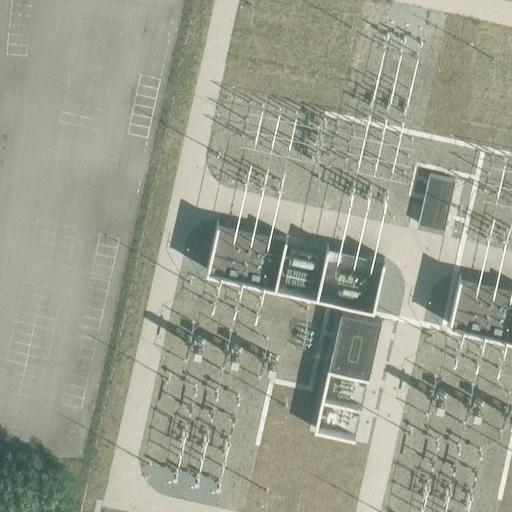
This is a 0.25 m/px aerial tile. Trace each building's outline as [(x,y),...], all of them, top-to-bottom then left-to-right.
[(428,173),(425,190),(451,196),(454,179),(429,173),(428,173)] [(85,183),(80,223),(133,230),(138,189),(85,183)] [(421,205),(421,206),(447,211),(451,196),(425,190),(421,205)] [(421,206),(417,222),(443,228),(443,227),(447,211),(421,206)] [(216,219),(205,269),(275,284),(286,235),(216,219)] [(125,241),(102,382),(128,387),(151,246),(125,241)] [(511,285),(458,274),(447,323),(511,337),(511,285)] [(340,310),(328,366),(368,375),(381,319),(340,310)] [(83,391),(78,413),(108,420),(113,397),(83,391)]
